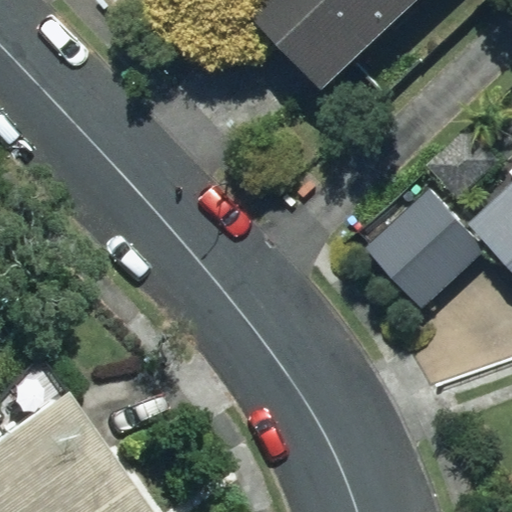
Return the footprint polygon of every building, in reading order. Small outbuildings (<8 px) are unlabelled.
[(437,0),(255,0),(340,91),(437,0)] [(466,196),(509,158),(481,126),(438,165),(466,196)] [(511,256),(511,181),(475,217),(511,256)] [(496,253),(437,186),(372,243),(430,310),(496,253)] [(151,511),(63,390),(0,435),(0,511),(151,511)]
